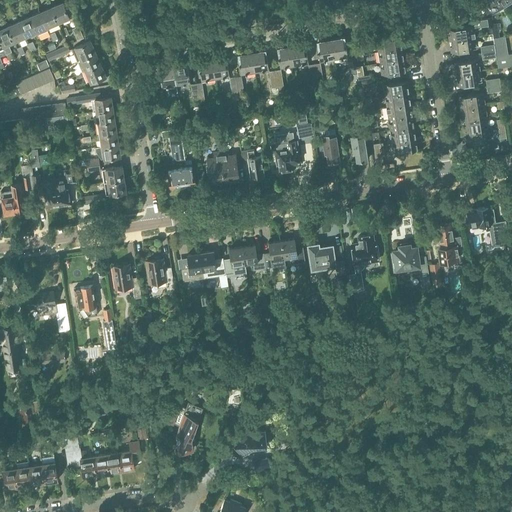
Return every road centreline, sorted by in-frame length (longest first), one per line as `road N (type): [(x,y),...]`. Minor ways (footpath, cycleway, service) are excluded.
road 1 (tertiary): [(155,223),(446,179)]
road 2 (residential): [(127,50),(415,0)]
road 3 (residential): [(446,179),(418,0)]
road 4 (residential): [(155,223),(127,50)]
road 5 (tertiary): [(0,247),(155,223)]
road 6 (residential): [(71,511),(195,492)]
